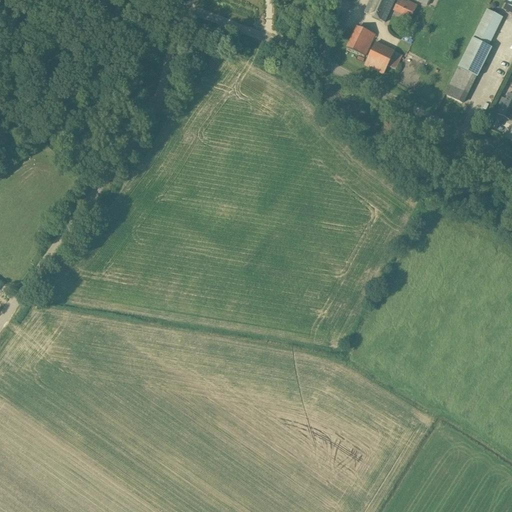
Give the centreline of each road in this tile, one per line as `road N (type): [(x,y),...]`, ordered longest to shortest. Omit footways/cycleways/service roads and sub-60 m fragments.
road 1 (unclassified): [(0,323),(158,102),(180,4)]
road 2 (unclassified): [(511,162),(321,59)]
road 3 (unclassified): [(321,59),(180,4)]
